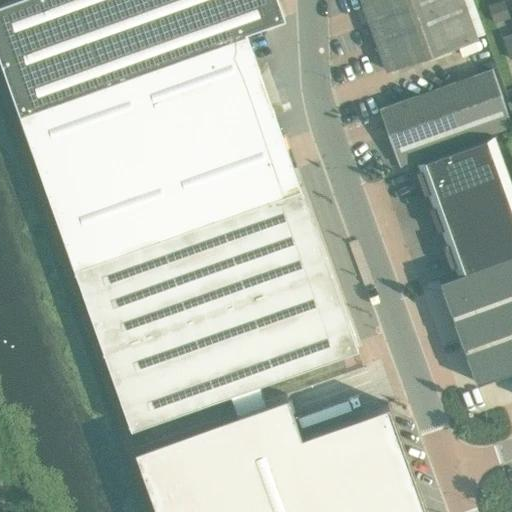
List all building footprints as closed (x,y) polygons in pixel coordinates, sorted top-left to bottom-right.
[(8,0),(0,3),(0,56),(46,187),(49,194),(131,427),(340,353),(357,347),(356,346),(287,149),(286,146),(282,135),(272,106),(260,70),(246,31),(262,25),(284,17),(284,16),(279,2),(278,0),(8,0)] [(361,0),(363,6),(386,69),(477,37),(463,0),(361,0)] [(494,22),(509,16),(503,0),(502,0),(488,5),(494,22)] [(511,32),(503,36),(511,58),(511,32)] [(492,68),(379,108),(399,165),(511,125),(492,68)] [(418,169),(416,170),(423,191),(424,193),(426,192),(429,191),(432,198),(507,171),(494,134),(418,161),(421,168),(418,169)] [(431,206),(429,207),(436,228),(437,229),(439,228),(442,227),(445,235),(511,210),(511,184),(507,171),(432,198),(434,205),(431,206)] [(444,242),(442,243),(442,244),(449,265),(449,266),(452,265),(455,264),(458,272),(511,252),(511,210),(445,235),(447,241),(444,242)] [(455,273),(439,279),(477,383),(511,370),(511,252),(458,272),(455,273)] [(287,392),(134,448),(149,488),(157,511),(427,511),(391,409),(388,402),(378,406),(301,433),(287,393),(287,392)]
